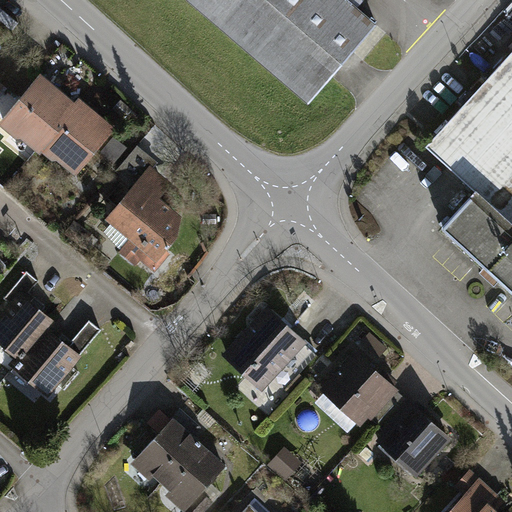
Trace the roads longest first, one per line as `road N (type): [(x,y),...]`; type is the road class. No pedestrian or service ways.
road 1 (residential): [(21,503),(288,209)]
road 2 (residential): [(288,209),(57,0)]
road 3 (residential): [(511,412),(288,209)]
road 4 (residential): [(288,209),(477,0)]
